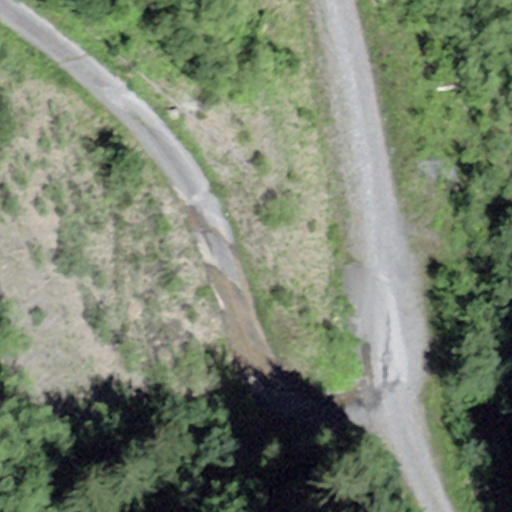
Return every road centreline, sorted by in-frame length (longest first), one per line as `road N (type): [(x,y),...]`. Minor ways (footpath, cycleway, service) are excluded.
road 1 (track): [(0,3),(117,101),(172,169),(207,256),(234,364),(289,397),(398,396)]
road 2 (track): [(398,396),(317,0)]
road 3 (track): [(435,511),(398,396)]
